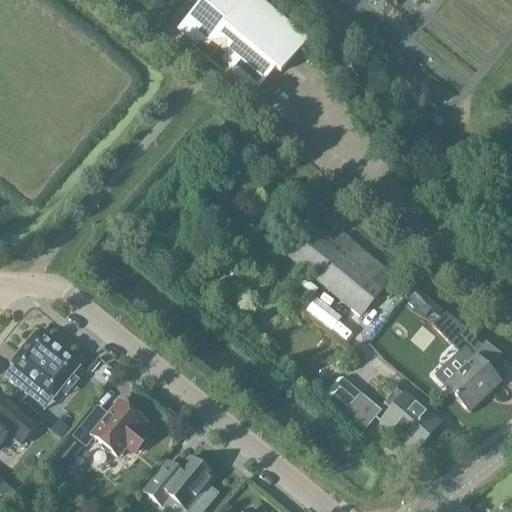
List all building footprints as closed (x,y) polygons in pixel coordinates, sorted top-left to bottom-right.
[(254,95),(275,70),(281,74),(287,66),(301,50),(307,43),(255,0),(215,0),(207,10),(200,4),(178,31),(196,46),(194,48),(205,57),(207,55),(217,63),(215,65),(226,74),(228,72),(254,95)] [(431,135),(421,147),(444,167),(449,160),(454,154),(432,136),(431,135)] [(334,246),(310,226),(284,256),(360,319),(385,288),(334,246)] [(342,236),(334,246),(385,288),(393,278),(342,236)] [(481,349),(464,331),(445,315),(435,325),(453,343),(456,340),(471,358),(481,349)] [(36,388),(53,402),(79,370),(36,334),(9,366),(13,369),(4,379),(27,398),(36,388)] [(445,390),(469,414),(499,384),(475,360),(445,390)] [(321,402),(327,407),(362,436),(382,412),(344,380),(339,381),(321,402)] [(440,427),(404,397),(403,399),(396,393),(386,404),(393,409),(380,425),(397,439),(401,434),(420,450),(440,427)] [(0,447),(8,438),(20,448),(37,428),(5,401),(0,406),(0,447)] [(120,404),(105,423),(95,415),(98,411),(97,410),(73,439),(85,449),(93,440),(102,447),(102,451),(108,455),(111,455),(117,459),(126,448),(135,456),(148,440),(139,433),(145,425),(120,404)] [(56,452),(70,465),(84,450),(69,437),(56,452)] [(159,476),(144,494),(156,504),(164,511),(171,501),(184,511),(186,511),(187,511),(188,511),(204,511),(218,496),(207,488),(213,480),(189,461),(170,485),(159,476)]
